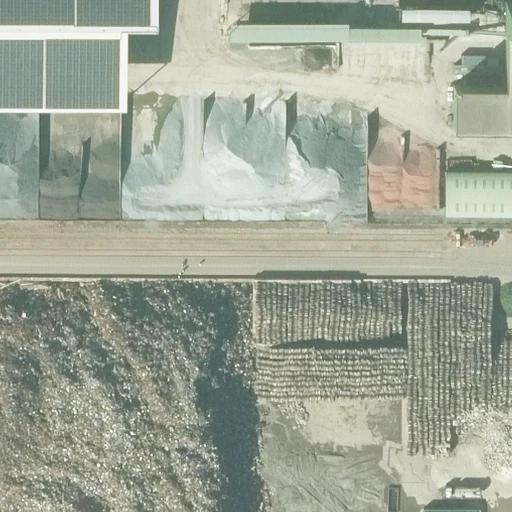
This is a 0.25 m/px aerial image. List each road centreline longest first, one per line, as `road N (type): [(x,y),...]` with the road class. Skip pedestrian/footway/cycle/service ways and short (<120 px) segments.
road 1 (unknown): [(511,145),(358,91),(204,81)]
road 2 (unknown): [(193,0),(204,81),(0,84)]
